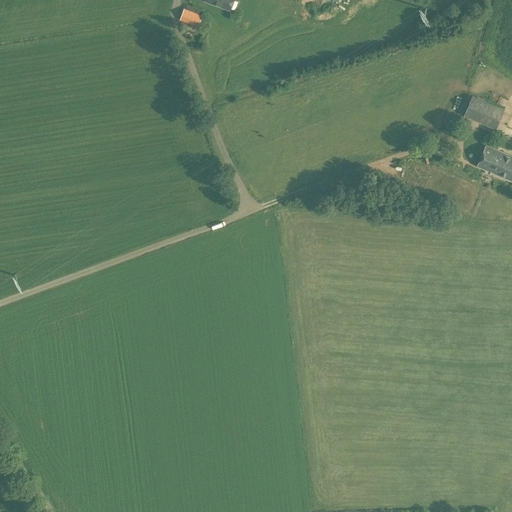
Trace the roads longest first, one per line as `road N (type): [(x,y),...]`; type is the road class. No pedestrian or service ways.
road 1 (track): [(178,0),(174,11),(246,210),(394,157)]
road 2 (track): [(246,210),(0,301)]
